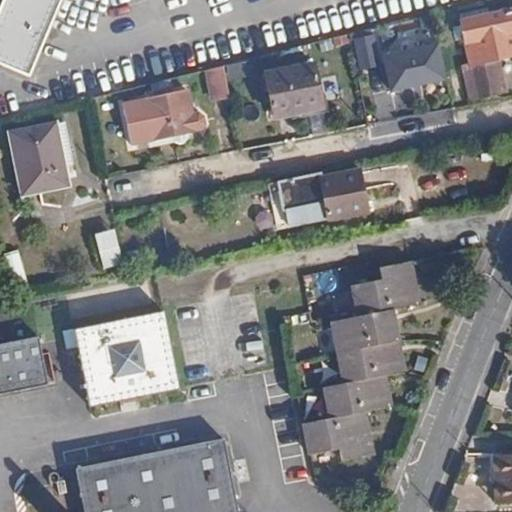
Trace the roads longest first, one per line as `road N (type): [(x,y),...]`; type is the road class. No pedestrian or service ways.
road 1 (unknown): [(358,0),(105,61),(30,89),(0,88)]
road 2 (tertiary): [(511,268),(415,511)]
